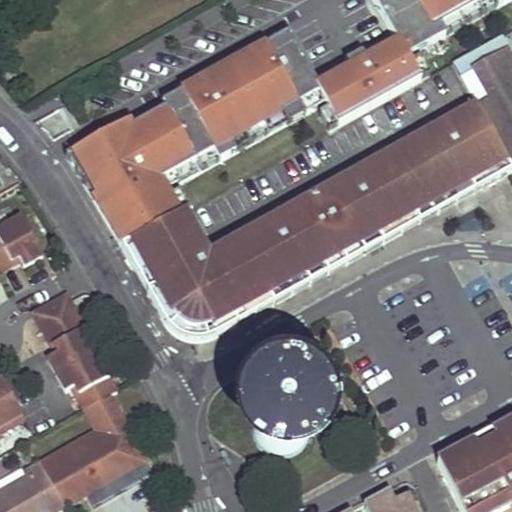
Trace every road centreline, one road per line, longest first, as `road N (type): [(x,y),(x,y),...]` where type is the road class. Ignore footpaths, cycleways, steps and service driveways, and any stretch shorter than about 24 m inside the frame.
road 1 (residential): [(511,254),(460,248),(407,261),(202,375),(180,405)]
road 2 (residential): [(0,120),(39,170),(180,405)]
road 3 (residential): [(305,511),(511,398)]
